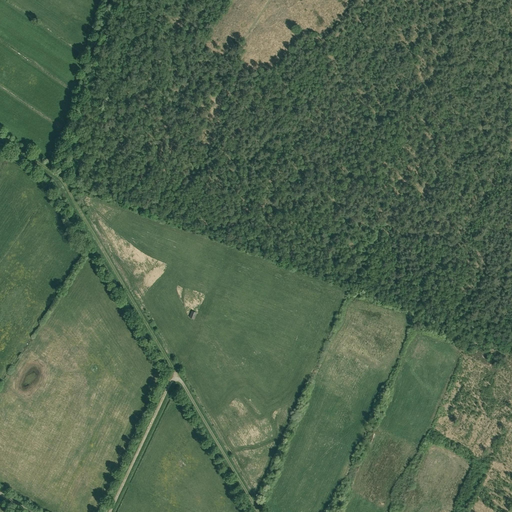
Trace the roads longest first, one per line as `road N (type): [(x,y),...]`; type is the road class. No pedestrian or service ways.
road 1 (track): [(0,139),(49,174),(175,374)]
road 2 (unclassified): [(257,511),(175,374)]
road 3 (residential): [(175,374),(109,511)]
